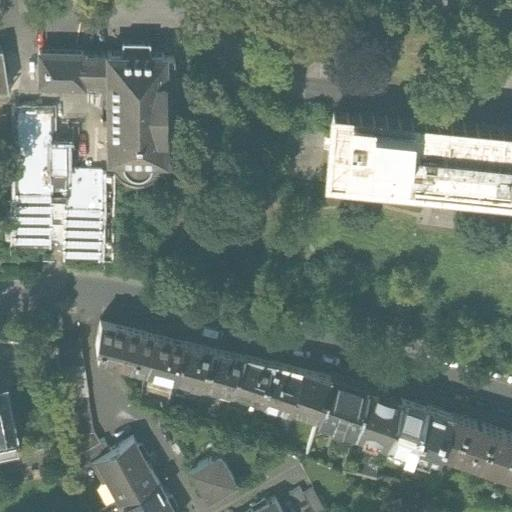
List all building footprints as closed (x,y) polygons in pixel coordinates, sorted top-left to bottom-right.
[(120,32),(120,45),(135,44),(148,44),(148,32),(120,32)] [(163,47),(163,44),(148,44),(135,44),(120,45),(106,44),(106,48),(82,47),(82,45),(39,45),(39,75),(83,75),(82,70),(105,70),(106,143),(119,142),(120,151),(124,156),(129,159),(135,161),(143,158),(147,154),(149,148),(150,142),(162,142),(162,140),(173,140),(172,47),(163,47)] [(20,98),(13,98),(13,163),(13,242),(55,242),(62,242),(62,257),(99,257),(99,153),(64,153),(64,129),(58,129),(50,129),(50,98),(32,98),(32,95),(20,96),(20,98)] [(511,114),(331,98),(329,122),(325,163),(330,164),(379,168),(382,169),(387,169),(511,180),(511,114)] [(99,345),(96,355),(145,367),(153,334),(100,321),(95,344),(99,345)] [(145,367),(174,374),(182,340),(153,334),(145,367)] [(86,447),(100,439),(93,427),(80,336),(56,340),(59,364),(61,375),(61,378),(66,413),(71,448),(86,447)] [(22,368),(23,372),(59,364),(56,340),(16,337),(22,368)] [(182,340),(174,374),(203,381),(212,347),(182,340)] [(212,347),(203,381),(231,389),(243,355),(212,347)] [(271,361),(243,355),(231,389),(260,397),(271,361)] [(301,368),(271,361),(260,397),(260,399),(280,405),(277,414),(286,416),(289,406),(301,368)] [(289,406),(318,415),(331,376),(301,368),(289,406)] [(4,370),(0,370),(0,444),(16,441),(13,426),(15,425),(7,383),(4,370)] [(341,425),(353,429),(367,387),(331,376),(318,415),(317,417),(330,422),(328,426),(339,429),(341,425)] [(399,398),(367,387),(353,429),(352,431),(387,441),(399,398)] [(425,406),(399,398),(387,441),(401,446),(400,453),(409,456),(425,406)] [(451,415),(425,406),(409,456),(426,461),(428,454),(437,457),(439,451),(451,415)] [(511,434),(451,415),(439,451),(511,474),(511,434)] [(91,457),(102,477),(144,453),(133,433),(116,443),(109,447),(91,457)] [(100,439),(86,447),(91,457),(109,447),(104,437),(100,439)] [(224,448),(187,470),(203,497),(240,475),(224,448)] [(102,477),(113,497),(155,473),(146,458),(144,453),(102,477)] [(113,497),(121,511),(133,511),(166,493),(159,481),(155,473),(113,497)] [(299,486),(288,493),(298,511),(306,511),(312,509),(302,492),(299,486)] [(312,487),(302,492),(312,509),(313,511),(314,511),(324,507),(312,487)] [(176,511),(166,493),(133,511),(176,511)] [(289,511),(279,494),(257,506),(260,511),(289,511)]
